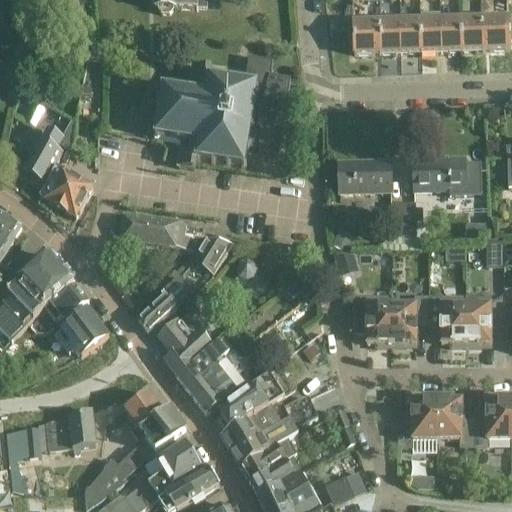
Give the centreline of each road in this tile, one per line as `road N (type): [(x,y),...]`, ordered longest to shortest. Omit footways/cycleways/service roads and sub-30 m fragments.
road 1 (residential): [(85,274),(113,181),(319,213)]
road 2 (residential): [(317,97),(511,90)]
road 3 (residential): [(144,356),(216,454),(247,511)]
road 4 (residential): [(349,382),(319,213)]
road 5 (residential): [(511,382),(349,382)]
road 6 (residential): [(144,356),(80,392),(0,414)]
road 7 (residential): [(406,511),(372,454),(349,382)]
